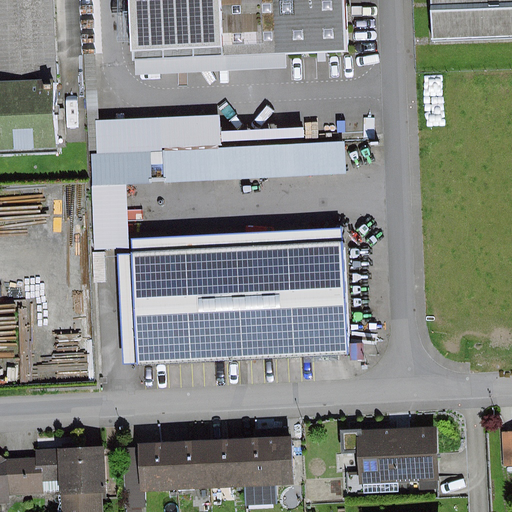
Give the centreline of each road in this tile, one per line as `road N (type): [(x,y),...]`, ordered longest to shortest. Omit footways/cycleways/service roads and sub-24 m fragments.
road 1 (residential): [(418,395),(0,409)]
road 2 (residential): [(399,0),(418,395)]
